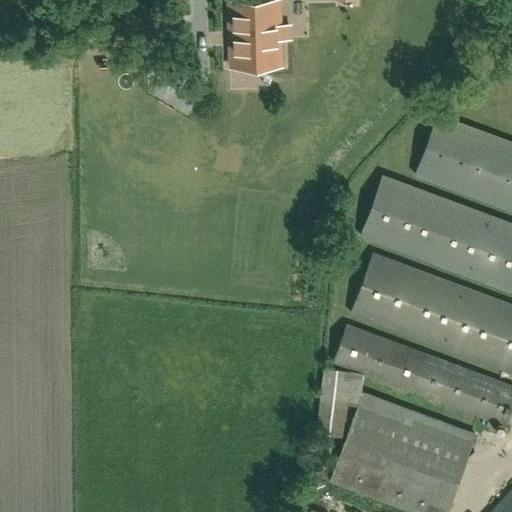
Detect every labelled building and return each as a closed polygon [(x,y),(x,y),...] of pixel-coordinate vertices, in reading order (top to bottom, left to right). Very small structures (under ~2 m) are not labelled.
[(229,65),(281,63),(279,0),(228,2),(229,65)] [(148,59),(145,74),(198,86),(201,71),(148,59)] [(511,143),(436,115),(414,175),(511,211),(511,143)] [(222,149),(219,173),(244,176),(247,152),(222,149)] [(511,224),(382,176),(359,236),(511,292),(511,224)] [(511,373),(511,305),(372,253),(350,313),(511,373)] [(511,386),(346,324),(332,362),(505,426),(511,407),(511,386)] [(330,481),(414,511),(445,511),(474,434),(362,393),(330,481)] [(511,511),(511,488),(489,511),(511,511)]
